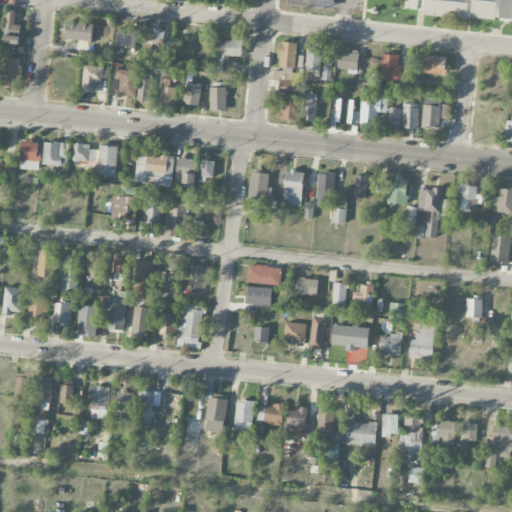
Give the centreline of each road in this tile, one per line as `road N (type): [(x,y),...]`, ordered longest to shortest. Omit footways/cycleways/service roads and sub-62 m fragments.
road 1 (residential): [(511,399),(0,346)]
road 2 (residential): [(511,282),(0,229)]
road 3 (tertiary): [(0,112),(511,165)]
road 4 (residential): [(472,511),(0,461)]
road 5 (residential): [(511,47),(46,0)]
road 6 (residential): [(213,368),(242,137)]
road 7 (residential): [(255,139),(269,0)]
